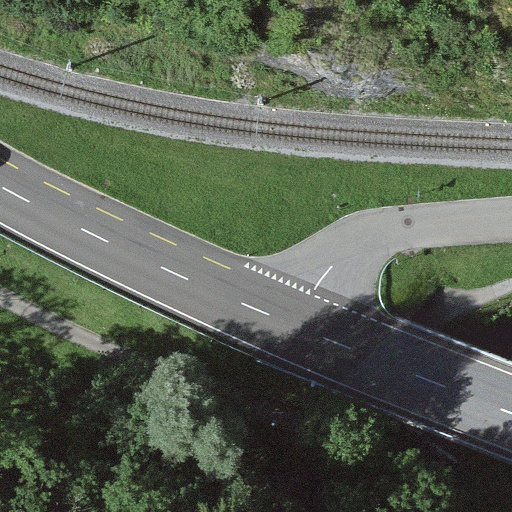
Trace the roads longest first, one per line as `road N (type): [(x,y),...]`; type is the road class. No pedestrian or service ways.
road 1 (secondary): [(288,323),(0,183)]
road 2 (residential): [(511,220),(382,235),(327,269),(288,323)]
road 3 (secondary): [(511,414),(288,323)]
